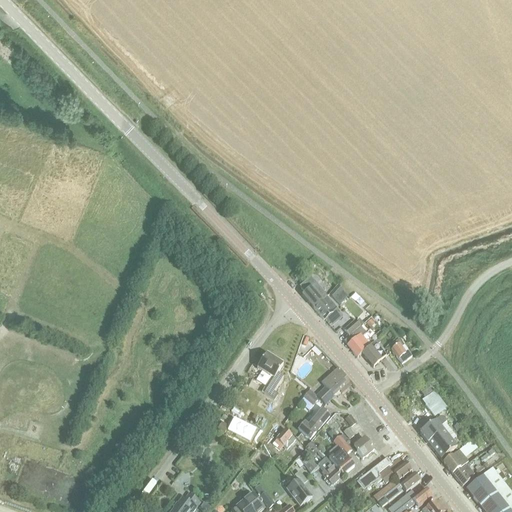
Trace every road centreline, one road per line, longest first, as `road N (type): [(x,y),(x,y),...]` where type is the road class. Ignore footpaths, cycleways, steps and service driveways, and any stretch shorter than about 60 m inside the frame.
road 1 (secondary): [(294,303),(1,0)]
road 2 (unclassified): [(131,511),(232,377)]
road 3 (unclassified): [(433,350),(477,282),(511,258)]
road 4 (residential): [(406,438),(310,511)]
